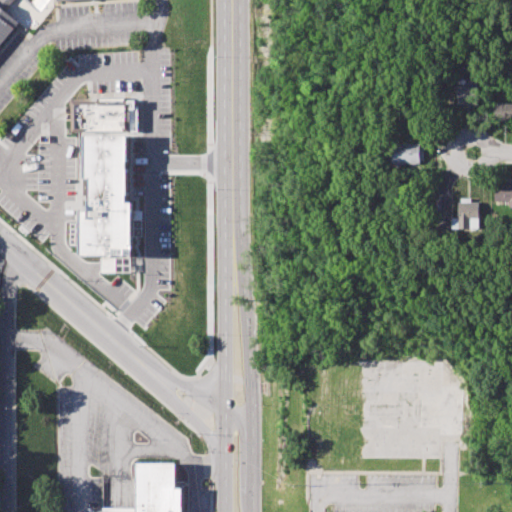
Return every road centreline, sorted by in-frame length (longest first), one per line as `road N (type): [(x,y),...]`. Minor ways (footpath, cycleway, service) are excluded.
road 1 (residential): [(8,249),(9,511)]
road 2 (primary): [(253,511),(252,310),(233,257)]
road 3 (primary): [(230,0),(233,257)]
road 4 (primary): [(233,257),(226,511)]
road 5 (residential): [(0,242),(138,360)]
road 6 (residential): [(253,424),(138,360)]
road 7 (residential): [(138,360),(226,450)]
